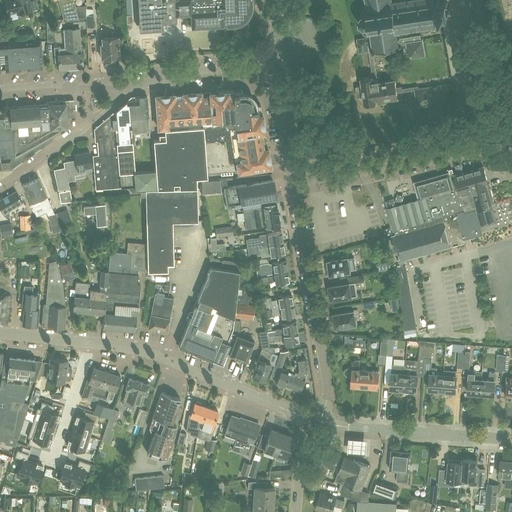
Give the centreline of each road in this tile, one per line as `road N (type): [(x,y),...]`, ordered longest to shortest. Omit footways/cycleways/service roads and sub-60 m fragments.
road 1 (residential): [(320,423),(327,399),(292,183)]
road 2 (tertiary): [(88,344),(156,356),(311,421)]
road 3 (residential): [(511,163),(492,150),(292,183)]
road 4 (tertiary): [(320,423),(511,440)]
road 5 (residential): [(0,189),(122,89)]
road 6 (residential): [(122,89),(178,73),(274,67)]
road 7 (residential): [(51,463),(88,344)]
road 8 (residential): [(0,89),(122,89)]
